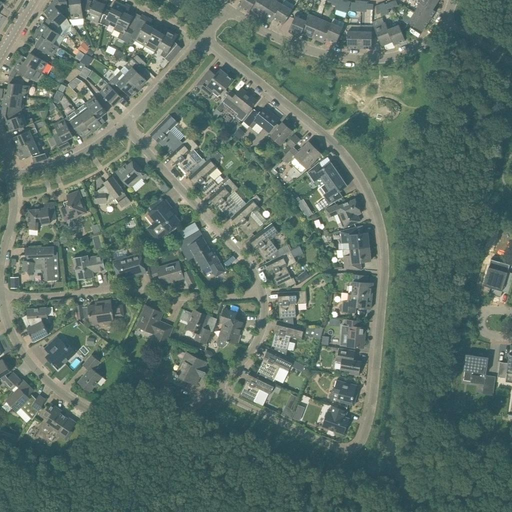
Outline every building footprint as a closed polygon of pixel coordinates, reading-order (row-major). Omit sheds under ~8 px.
[(50,7),(45,13),(49,17),(64,32),(65,30),(71,25),(67,18),(62,14),(64,12),(58,0),(55,0),(49,6),(50,7)] [(68,11),(68,7),(66,0),(58,0),(64,12),(68,11)] [(83,2),(84,0),(69,0),(70,2),(72,20),(84,18),(83,9),(82,2),(83,2)] [(87,11),(89,6),(91,0),(84,0),(83,2),(82,2),(83,9),(87,11)] [(99,23),(104,9),(107,0),(102,0),(101,3),(94,0),(92,7),(88,18),(99,23)] [(256,0),(242,0),(239,6),(249,12),(251,9),(256,0)] [(270,0),(256,0),(251,9),(261,16),(270,0)] [(282,4),(274,0),(270,0),(261,16),(271,22),(274,18),(282,4)] [(438,0),(419,0),(419,1),(421,3),(433,9),(438,0)] [(117,24),(125,6),(115,1),(110,11),(104,9),(99,23),(104,25),(108,27),(111,21),(117,24)] [(436,11),(433,9),(421,3),(415,13),(429,21),(436,11)] [(133,31),(137,24),(131,22),(133,17),(127,14),(131,6),(126,4),(125,6),(117,24),(114,29),(121,32),(118,38),(128,42),(130,38),(133,31)] [(282,4),(274,18),(284,25),(293,11),(292,11),(282,4)] [(405,19),(409,21),(414,11),(410,9),(405,19)] [(422,32),(429,21),(415,13),(408,23),(422,32)] [(143,15),(143,14),(137,24),(130,38),(145,46),(155,29),(149,26),(153,20),(148,18),(147,20),(142,17),(143,15)] [(320,19),(309,14),(306,21),(302,33),(313,38),(320,19)] [(38,29),(36,32),(42,37),(42,36),(54,43),(60,34),(61,36),(64,32),(49,17),(45,24),(43,23),(39,29),(38,29)] [(302,33),(306,21),(295,17),(289,32),(300,37),(302,33)] [(320,19),(313,38),(324,43),(325,39),(331,23),(320,19)] [(393,42),(388,29),(385,22),(374,27),(382,46),(393,42)] [(331,23),(325,39),(337,43),(340,34),(343,28),(331,23)] [(169,27),(165,25),(161,32),(155,29),(145,46),(156,52),(159,46),(168,29),(169,27)] [(406,41),(402,31),(399,25),(388,29),(393,42),(394,45),(406,41)] [(178,35),(168,29),(159,46),(164,49),(161,55),(165,58),(170,62),(182,48),(177,44),(174,48),(172,46),(178,35)] [(360,48),(360,32),(348,31),(347,48),(360,48)] [(59,47),(54,43),(42,36),(42,37),(36,32),(33,36),(39,40),(36,46),(52,57),(59,47)] [(372,49),(372,39),(372,32),(360,32),(360,48),(372,49)] [(89,48),(85,42),(78,49),(86,54),(89,48)] [(48,63),(41,59),(31,53),(27,58),(21,54),(19,58),(37,69),(42,72),(48,63)] [(31,79),(37,69),(19,58),(16,62),(18,63),(10,76),(25,80),(29,81),(31,79)] [(137,62),(136,62),(133,59),(133,58),(125,66),(130,70),(125,75),(139,89),(147,81),(139,73),(143,69),(137,62)] [(77,69),(82,72),(82,71),(85,67),(86,65),(81,62),(80,64),(77,69)] [(139,89),(125,75),(118,68),(115,71),(116,76),(108,84),(119,94),(123,90),(131,98),(139,89)] [(220,96),(227,88),(233,80),(220,69),(216,75),(209,70),(197,85),(210,96),(214,91),(220,96)] [(29,82),(29,81),(25,80),(10,76),(9,83),(10,83),(9,90),(0,88),(0,92),(25,97),(28,97),(30,85),(24,84),(24,81),(29,82)] [(75,76),(69,85),(76,89),(81,80),(75,76)] [(127,102),(119,94),(108,84),(100,92),(114,106),(119,101),(124,106),(127,102)] [(225,98),(223,101),(223,102),(226,104),(226,105),(238,114),(242,109),(247,113),(251,108),(258,101),(242,88),(236,96),(231,92),(226,98),(225,98)] [(58,103),(63,93),(58,90),(53,100),(58,103)] [(23,108),(25,97),(0,92),(0,97),(4,99),(2,116),(14,111),(16,111),(22,111),(23,108)] [(107,113),(100,103),(95,97),(86,103),(102,124),(106,122),(102,117),(107,113)] [(223,102),(217,109),(220,112),(226,105),(226,104),(223,102)] [(95,129),(102,124),(86,103),(76,110),(77,112),(92,131),(93,133),(96,130),(95,129)] [(270,133),(274,127),(280,120),(264,107),(259,114),(254,110),(244,122),(253,128),(257,123),(270,133)] [(83,138),(92,131),(77,112),(76,110),(66,118),(64,119),(71,133),(76,129),(83,138)] [(24,114),(23,114),(22,111),(16,111),(14,111),(2,116),(5,125),(6,125),(9,132),(20,128),(28,125),(34,122),(32,118),(26,120),(24,114)] [(170,114),(150,134),(169,152),(185,135),(175,126),(179,123),(177,121),(174,119),(171,115),(170,114)] [(74,137),(71,133),(64,119),(54,125),(59,133),(53,136),(61,151),(70,146),(68,140),(74,137)] [(16,149),(34,141),(32,135),(38,132),(36,127),(34,122),(28,125),(20,128),(22,134),(12,138),(16,149)] [(281,145),(287,139),(293,131),(283,122),(270,136),(281,145)] [(287,154),(293,147),(301,139),(295,134),(287,143),(289,145),(283,151),(287,154)] [(174,151),(169,155),(187,174),(191,170),(199,164),(190,154),(198,146),(190,136),(174,151)] [(48,159),(46,153),(41,154),(34,141),(16,149),(21,160),(32,155),(33,157),(35,163),(48,159)] [(307,168),(314,161),(321,154),(309,142),(299,153),(293,147),(287,154),(282,159),(288,164),(295,157),(307,168)] [(193,173),(189,177),(206,196),(214,190),(218,185),(214,181),(222,173),(217,168),(218,168),(214,164),(223,156),(218,151),(210,158),(206,161),(193,173)] [(142,177),(144,180),(148,176),(134,161),(131,164),(132,166),(130,168),(126,164),(117,173),(130,188),(142,177)] [(325,184),(340,174),(332,162),(323,168),(319,162),(307,172),(314,182),(320,178),(325,184),(318,188),(319,188),(325,184)] [(321,209),(334,202),(343,197),(339,192),(348,186),(340,174),(325,184),(319,188),(323,195),(325,198),(317,203),(321,209)] [(131,202),(119,184),(113,176),(104,183),(106,185),(98,190),(99,192),(95,192),(95,203),(107,203),(108,205),(116,199),(122,208),(131,202)] [(217,191),(210,197),(227,217),(232,212),(235,214),(247,203),(244,200),(244,201),(235,191),(238,188),(230,179),(224,184),(217,191)] [(86,209),(82,200),(79,191),(67,195),(70,203),(67,204),(68,206),(61,209),(65,220),(73,217),(73,218),(86,213),(85,210),(86,209)] [(235,214),(231,217),(249,237),(256,230),(261,226),(267,220),(258,210),(260,208),(257,204),(261,199),(257,194),(247,203),(235,214)] [(170,210),(172,208),(166,200),(165,201),(161,196),(143,210),(144,212),(147,210),(150,213),(149,213),(156,223),(149,229),(158,240),(165,234),(166,235),(181,223),(170,210)] [(344,228),(351,225),(361,221),(358,214),(362,213),(356,199),(339,206),(338,204),(326,209),(329,218),(338,214),(344,228)] [(56,220),(56,212),(54,202),(44,204),(45,208),(29,210),(28,222),(30,222),(30,229),(39,230),(39,225),(51,223),(50,220),(56,220)] [(180,231),(184,239),(199,229),(195,222),(180,231)] [(287,243),(278,250),(270,240),(280,233),(272,223),(250,239),(265,260),(269,257),(272,260),(291,251),(287,243)] [(343,250),(369,247),(368,233),(354,234),(353,228),(343,230),(341,231),(342,243),(349,242),(350,249),(343,250)] [(499,232),(491,230),(485,249),(493,251),(499,232)] [(66,236),(59,238),(62,245),(69,242),(66,236)] [(214,272),(223,267),(216,254),(214,256),(203,238),(189,246),(203,269),(210,265),(214,272)] [(59,280),(58,270),(58,252),(54,252),(54,246),(35,247),(25,248),(26,255),(27,258),(28,257),(28,261),(24,261),(23,271),(34,272),(34,270),(44,270),(45,281),(59,280)] [(296,262),(294,257),(303,253),(300,246),(291,251),(272,260),(266,263),(278,286),(285,283),(287,287),(296,283),(294,278),(292,279),(286,267),(296,262)] [(345,268),(358,270),(357,262),(371,261),(369,247),(343,250),(345,268)] [(146,272),(143,262),(141,254),(114,261),(119,277),(135,273),(136,275),(146,272)] [(106,270),(104,260),(103,255),(88,258),(88,255),(74,258),(76,270),(78,280),(94,277),(93,272),(106,270)] [(510,264),(491,259),(483,285),(493,288),(491,295),(501,297),(510,264)] [(184,278),(181,268),(179,262),(158,268),(157,265),(151,267),(151,268),(154,278),(160,276),(162,284),(184,278)] [(191,269),(183,273),(188,284),(196,281),(191,269)] [(306,271),(297,277),(301,282),(310,276),(306,271)] [(372,297),(372,296),(374,283),(368,282),(369,276),(353,274),(352,281),(353,282),(352,294),(368,296),(372,297)] [(19,277),(11,278),(11,288),(19,288),(19,277)] [(294,325),(293,318),(296,317),(295,304),(307,303),(306,291),(288,292),(278,293),(280,318),(284,318),(285,323),(294,325)] [(352,294),(349,293),(348,301),(343,301),(342,312),(355,313),(356,307),(364,307),(364,308),(371,309),(372,297),(368,296),(352,294)] [(83,305),(76,306),(78,319),(82,319),(89,324),(104,322),(104,323),(114,321),(114,318),(124,316),(122,306),(112,307),(111,301),(101,302),(102,305),(83,307),(83,305)] [(165,345),(169,336),(173,327),(159,321),(163,312),(147,305),(137,327),(156,335),(154,340),(165,345)] [(48,319),(48,317),(47,307),(27,309),(28,318),(23,320),(34,341),(43,337),(49,334),(43,321),(48,319)] [(227,341),(236,344),(243,322),(235,320),(237,313),(224,309),(221,319),(220,323),(223,324),(218,343),(219,346),(223,348),(226,345),(227,341)] [(206,344),(207,340),(211,331),(204,328),(209,316),(194,310),(187,328),(198,333),(195,339),(206,344)] [(358,321),(348,320),(346,320),(346,326),(343,326),(341,346),(347,346),(364,348),(366,328),(357,327),(358,321)] [(294,325),(285,323),(278,321),(272,346),(276,347),(275,351),(294,360),(286,356),(291,337),(302,340),(303,335),(320,339),(324,328),(305,328),(294,325)] [(58,370),(66,363),(76,353),(67,343),(66,345),(58,336),(45,348),(49,353),(46,357),(58,370)] [(275,351),(269,348),(258,371),(273,378),(279,366),(289,371),(294,360),(275,351)] [(355,351),(345,349),(339,348),(337,362),(341,362),(340,369),(351,371),(351,374),(359,375),(361,361),(354,360),(355,351)] [(206,350),(204,356),(212,359),(214,356),(212,352),(206,350)] [(207,362),(198,358),(187,352),(177,373),(173,371),(168,380),(184,388),(184,387),(187,380),(196,385),(200,376),(202,377),(204,372),(202,371),(207,362)] [(475,356),(466,355),(464,370),(472,372),(470,383),(485,385),(488,358),(483,357),(483,354),(475,353),(475,356)] [(508,363),(500,362),(498,377),(506,378),(505,382),(511,383),(511,353),(511,355),(509,354),(508,363)] [(90,392),(97,384),(103,377),(94,370),(101,362),(92,354),(83,365),(89,370),(78,382),(90,392)] [(0,377),(11,371),(3,359),(0,361),(0,377)] [(251,371),(240,394),(255,402),(258,403),(264,391),(271,395),(275,386),(276,383),(261,376),(251,371)] [(8,378),(3,382),(12,391),(13,390),(22,381),(13,372),(8,378)] [(15,392),(6,401),(17,411),(21,408),(27,414),(34,404),(30,398),(28,396),(34,390),(23,379),(22,381),(13,390),(15,392)] [(357,385),(347,383),(337,380),(334,391),(331,393),(330,397),(331,400),(336,402),(337,401),(345,403),(354,405),(357,397),(354,396),(357,385)] [(34,404),(27,414),(33,420),(46,400),(40,408),(34,404)] [(68,418),(60,412),(59,413),(55,410),(57,407),(51,403),(45,411),(42,416),(48,420),(43,426),(51,432),(54,429),(58,432),(57,434),(66,441),(72,432),(70,431),(76,422),(69,417),(68,418)] [(347,411),(338,408),(332,406),(330,411),(329,411),(323,427),(343,434),(349,418),(345,417),(347,411)] [(285,407),(281,415),(285,416),(292,420),(295,412),(291,410),(285,407)]
